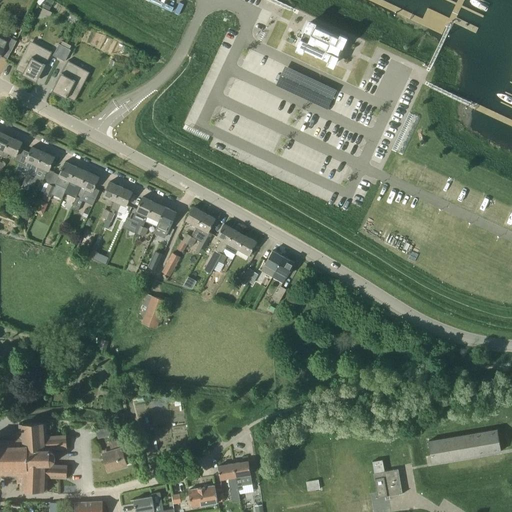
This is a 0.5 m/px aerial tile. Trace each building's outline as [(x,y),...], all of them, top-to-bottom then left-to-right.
[(41,7),(38,14),(47,19),(51,11),(41,7)] [(19,29),(23,23),(16,19),(12,25),(19,29)] [(327,64),(334,67),(341,52),(348,37),(341,34),(339,37),(315,26),(317,23),(310,20),(302,37),(296,49),(303,53),(305,49),(328,60),(327,64)] [(0,54),(6,58),(15,40),(8,36),(5,41),(0,38),(0,54)] [(53,55),(59,58),(65,46),(59,43),(53,55)] [(22,61),(20,60),(15,69),(33,78),(36,74),(40,76),(52,51),(45,48),(43,52),(30,46),(22,61)] [(71,49),(65,46),(59,58),(65,61),(71,49)] [(75,100),(80,91),(78,90),(86,74),(73,68),(75,63),(68,60),(56,84),(60,86),(57,91),(75,100)] [(0,154),(3,156),(11,137),(0,131),(0,148),(0,149),(0,154)] [(397,136),(394,148),(404,152),(408,139),(406,138),(407,134),(405,133),(403,138),(397,136)] [(20,148),(22,142),(11,137),(3,156),(7,158),(9,152),(16,155),(14,160),(20,163),(25,150),(20,148)] [(30,152),(25,150),(20,163),(24,165),(30,167),(27,174),(28,174),(24,182),(22,186),(27,189),(29,184),(33,176),(38,165),(44,152),(32,146),(30,152)] [(38,165),(33,176),(29,184),(34,186),(38,178),(43,181),(44,181),(42,184),(44,185),(43,187),(47,189),(51,181),(55,172),(49,170),(55,157),(44,152),(38,165)] [(59,175),(55,183),(60,185),(67,188),(70,180),(72,180),(78,167),(65,161),(59,175)] [(80,191),(89,172),(78,167),(72,180),(70,180),(68,185),(79,191),(80,191)] [(93,190),(99,177),(89,172),(80,191),(79,191),(76,196),(77,196),(74,204),(72,208),(78,211),(83,200),(81,200),(87,187),(93,190)] [(44,194),(50,197),(52,197),(56,187),(57,184),(55,183),(51,181),(47,189),(44,194)] [(115,200),(121,187),(110,181),(104,195),(115,200)] [(126,205),(132,192),(121,187),(115,200),(110,211),(106,219),(112,221),(115,213),(114,213),(115,210),(118,211),(121,203),(126,205)] [(77,196),(76,196),(72,194),(69,201),(74,204),(77,196)] [(137,210),(148,215),(154,201),(143,196),(137,210)] [(43,213),(47,201),(40,199),(37,211),(43,213)] [(159,220),(166,207),(154,201),(148,215),(146,220),(157,226),(159,220)] [(198,226),(205,213),(194,206),(186,219),(198,226)] [(168,232),(177,212),(166,207),(159,220),(157,226),(157,227),(168,232)] [(101,217),(106,219),(110,211),(105,209),(101,217)] [(208,231),(216,218),(205,213),(198,226),(196,229),(192,236),(187,243),(188,244),(193,246),(196,239),(200,241),(195,250),(202,254),(213,234),(208,231)] [(224,247),(234,229),(224,223),(217,237),(222,239),(215,250),(204,270),(211,273),(218,261),(222,253),(225,248),(224,247)] [(139,234),(145,236),(149,228),(143,226),(139,234)] [(235,254),(238,249),(246,235),(234,229),(224,247),(225,248),(235,254)] [(187,243),(192,236),(187,233),(183,240),(182,240),(177,249),(183,252),(188,244),(187,243)] [(246,235),(238,249),(249,255),(257,241),(246,235)] [(276,269),(283,256),(273,250),(265,263),(266,264),(262,270),(272,276),(276,269)] [(149,266),(156,269),(163,255),(155,251),(149,266)] [(173,252),(163,272),(170,276),(180,256),(173,252)] [(222,253),(218,261),(222,263),(226,256),(222,253)] [(283,256),(276,269),(287,276),(294,262),(283,256)] [(241,281),(247,284),(254,271),(249,268),(241,281)] [(192,289),(196,281),(188,276),(183,286),(192,289)] [(274,299),(279,302),(286,289),(281,286),(274,299)] [(166,301),(148,294),(147,294),(140,313),(146,315),(143,323),(156,327),(166,301)] [(72,339),(71,344),(90,351),(92,345),(72,339)] [(103,339),(98,353),(105,355),(109,341),(103,339)] [(67,448),(68,447),(67,446),(66,436),(67,435),(67,434),(66,435),(47,436),(46,430),(48,430),(48,429),(46,429),(46,423),(47,422),(46,421),(45,422),(43,422),(43,420),(42,420),(42,422),(24,423),(23,422),(23,424),(20,424),(20,423),(19,424),(20,424),(20,431),(18,431),(17,431),(16,431),(17,432),(18,438),(9,438),(9,440),(2,440),(2,438),(1,438),(1,440),(0,440),(0,475),(2,476),(2,474),(10,474),(10,476),(18,476),(18,482),(17,482),(18,483),(18,482),(21,483),(21,489),(20,490),(21,491),(21,490),(24,490),(24,492),(25,490),(43,491),(43,493),(44,493),(44,491),(46,491),(47,492),(48,491),(47,490),(47,484),(49,484),(49,483),(47,483),(47,477),(66,477),(67,478),(68,478),(67,477),(67,466),(68,465),(67,465),(51,465),(51,464),(55,460),(56,460),(56,459),(55,459),(55,454),(56,453),(56,452),(55,453),(51,449),(51,448),(67,447),(67,448)] [(99,437),(111,434),(109,428),(97,431),(99,437)] [(497,429),(429,441),(429,442),(427,442),(428,448),(430,447),(433,463),(501,451),(497,429)] [(103,451),(108,470),(127,464),(120,440),(110,443),(112,449),(103,451)] [(385,471),(383,459),(372,461),(374,473),(378,497),(402,493),(398,469),(385,471)] [(249,461),(234,463),(236,477),(238,489),(239,489),(243,488),(242,485),(252,483),(251,474),(249,461)] [(220,479),(228,478),(232,502),(241,501),(239,489),(238,489),(236,477),(234,463),(218,465),(220,479)] [(306,481),(308,491),(320,489),(318,479),(306,481)] [(218,502),(216,493),(215,485),(189,489),(192,507),(218,502)] [(174,503),(181,502),(180,494),(172,496),(174,503)] [(134,499),(136,511),(145,510),(145,511),(154,511),(154,509),(155,509),(152,496),(134,499)] [(103,511),(103,501),(102,501),(75,502),(75,511),(103,511)]
